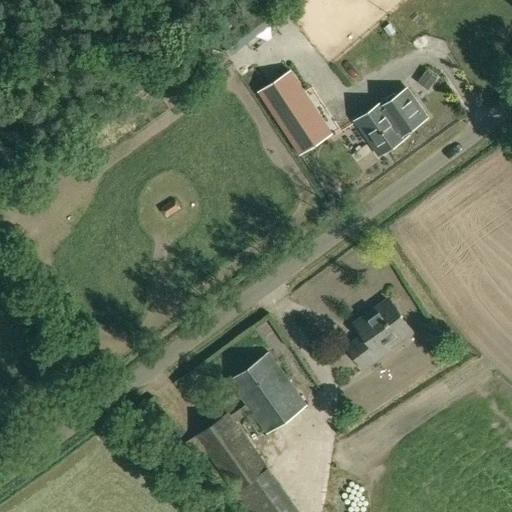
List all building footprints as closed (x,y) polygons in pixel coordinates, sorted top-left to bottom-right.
[(239,34),(227,42),(233,49),(234,49),(283,13),(273,0),(272,0),(234,28),(239,34)] [(332,133),(291,69),(257,90),(299,154),(332,133)] [(384,99),(353,121),(379,155),(429,118),(407,88),(386,102),(384,99)] [(386,342),(409,326),(390,300),(374,312),(373,310),(356,322),(367,337),(362,341),(360,338),(348,346),(364,367),(390,348),(386,342)] [(270,351),(229,380),(246,404),(251,411),(266,433),(307,404),(270,351)] [(251,411),(246,404),(231,414),(229,411),(185,442),(196,460),(207,452),(236,491),(269,468),(237,422),(251,411)] [(300,511),(269,468),(236,491),(235,492),(249,511),(300,511)]
